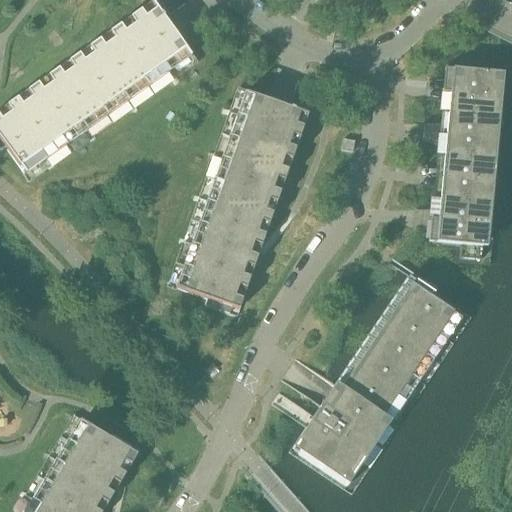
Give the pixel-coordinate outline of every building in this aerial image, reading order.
[(24,175),(189,58),(170,31),(162,21),(169,16),(158,0),(0,112),(0,151),(5,149),(24,175)] [(444,70),(442,93),(450,94),(450,93),(495,97),(501,97),(503,75),(497,75),(452,71),(444,70)] [(450,94),(448,114),(493,118),(499,119),(501,97),(495,97),(450,93),(450,94)] [(234,318),(308,109),(290,102),(288,110),(275,106),(244,95),(175,289),(206,300),(204,307),(234,318)] [(448,114),(446,136),(491,140),(497,140),(499,119),(493,118),(448,114)] [(446,136),(444,157),(489,161),(494,162),(497,140),(491,140),(446,136)] [(352,154),(354,142),(342,140),(340,152),(352,154)] [(444,157),(442,179),(487,183),(492,183),(494,162),(489,161),(444,157)] [(442,179),(440,200),(485,204),(490,205),(492,183),(487,183),(442,179)] [(438,221),(438,222),(483,226),(488,226),(490,205),(485,204),(440,200),(438,221)] [(430,220),(428,243),(436,244),(461,246),(460,259),(480,261),(481,248),(486,249),(488,226),(483,226),(438,222),(438,221),(430,220)] [(346,487),(459,319),(430,299),(433,295),(415,282),(415,283),(412,288),(410,286),(297,455),(346,487)] [(101,511),(139,450),(111,434),(107,440),(79,423),(25,511),(101,511)]
